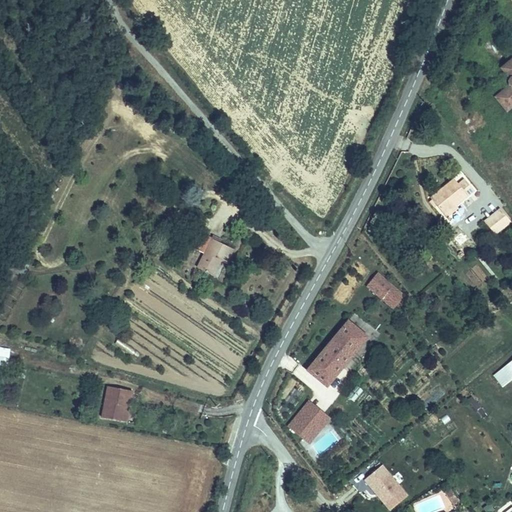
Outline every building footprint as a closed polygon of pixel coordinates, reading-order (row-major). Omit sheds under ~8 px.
[(511,58),(502,67),(510,76),(510,77),(509,78),(509,79),(509,80),(509,81),(509,82),(510,83),(510,84),(497,96),(508,109),(511,105),(511,58)] [(428,196),(443,214),(473,191),(464,180),(458,185),(452,178),(428,196)] [(500,208),(483,222),(493,233),(510,220),(500,208)] [(234,247),(214,236),(198,267),(213,275),(221,260),(227,261),(234,247)] [(384,277),(382,280),(374,290),(392,305),(397,299),(403,303),(408,297),(384,277)] [(348,317),(316,355),(336,372),(369,334),(348,317)] [(0,346),(0,364),(7,366),(11,349),(0,346)] [(336,372),(316,355),(308,365),(328,382),(336,372)] [(355,402),(363,390),(356,385),(348,398),(355,402)] [(133,392),(107,387),(101,420),(122,424),(124,408),(130,408),(133,392)] [(307,399),(285,426),(308,445),(330,417),(307,399)] [(386,511),(387,511),(408,494),(381,463),(360,481),(386,511)] [(452,488),(445,491),(450,504),(457,501),(452,488)]
